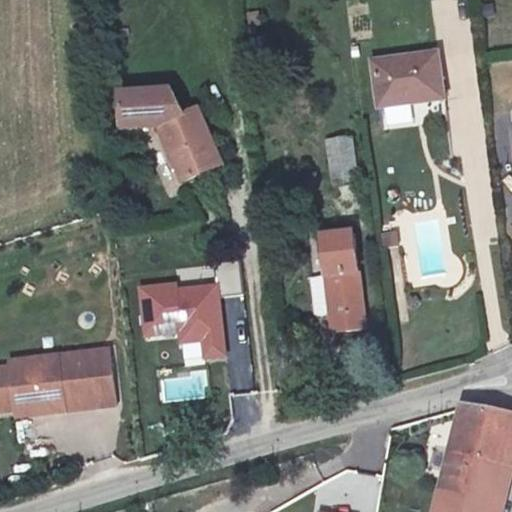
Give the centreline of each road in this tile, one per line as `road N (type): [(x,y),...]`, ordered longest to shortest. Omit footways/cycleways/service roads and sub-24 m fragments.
road 1 (unclassified): [(511,373),(53,511)]
road 2 (unknown): [(285,441),(210,48)]
road 3 (unknown): [(482,382),(445,16)]
